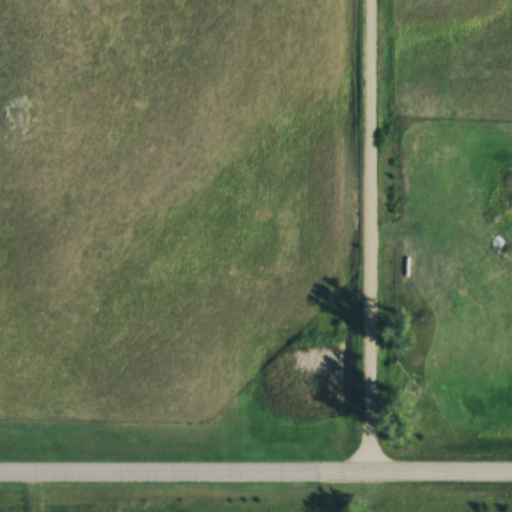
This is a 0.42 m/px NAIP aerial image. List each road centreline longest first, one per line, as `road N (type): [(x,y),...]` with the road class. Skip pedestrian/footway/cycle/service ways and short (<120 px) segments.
road 1 (residential): [(511,478),(0,478)]
road 2 (residential): [(376,478),(378,0)]
